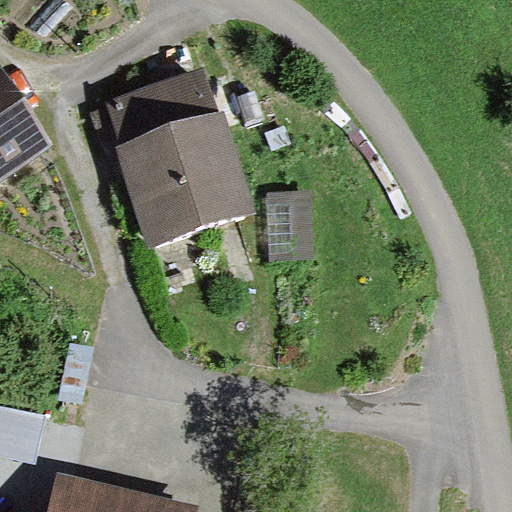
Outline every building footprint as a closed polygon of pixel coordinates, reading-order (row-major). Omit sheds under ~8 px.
[(212,76),(109,110),(155,247),(258,212),(212,76)] [(0,120),(0,180),(27,163),(0,120)] [(317,200),(274,203),(278,264),(321,261),(317,200)] [(173,251),(181,307),(235,299),(227,244),(173,251)] [(0,459),(44,467),(53,417),(0,407),(0,459)] [(141,511),(67,494),(61,511),(141,511)]
